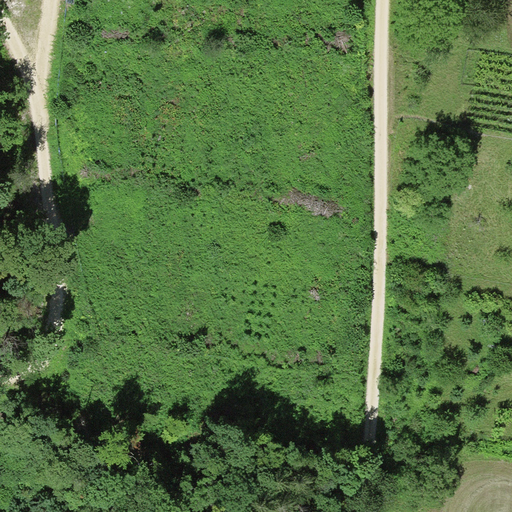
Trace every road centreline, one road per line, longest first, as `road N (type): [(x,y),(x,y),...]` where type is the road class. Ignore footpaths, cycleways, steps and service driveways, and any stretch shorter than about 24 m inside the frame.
road 1 (track): [(386,0),(369,270),(368,511)]
road 2 (track): [(0,355),(40,342),(58,314),(47,34)]
